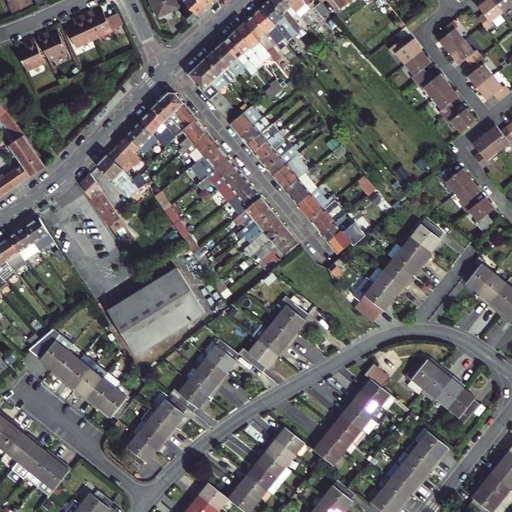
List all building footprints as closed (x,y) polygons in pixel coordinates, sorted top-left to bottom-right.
[(8,3),(13,13),(35,3),(33,0),(9,0),(10,2),(8,3)] [(175,0),(149,0),(159,20),(172,14),(171,12),(179,8),(175,0)] [(206,8),(198,0),(182,0),(185,3),(197,16),(206,8)] [(288,40),(297,32),(271,0),(269,0),(261,8),(276,26),(285,37),(288,40)] [(297,12),(287,0),(271,0),(297,32),(301,36),(306,33),(293,16),(297,13),(297,12)] [(287,0),(297,12),(297,13),(301,17),(314,5),(312,3),(314,1),(313,0),(287,0)] [(333,0),(341,9),(353,0),(333,0)] [(478,17),(487,29),(493,24),(491,22),(503,13),(491,0),(485,0),(478,6),(483,13),(478,17)] [(511,0),(491,0),(503,13),(511,5),(511,0)] [(321,2),(314,8),(328,24),(335,18),(321,2)] [(190,23),(197,16),(185,3),(182,6),(190,23)] [(253,15),(276,44),(281,41),(272,30),(276,26),(261,8),(253,15)] [(90,11),(83,14),(95,39),(114,30),(113,29),(124,24),(118,12),(108,17),(104,10),(96,14),(92,16),(90,11)] [(79,22),(76,23),(68,27),(77,46),(95,39),(83,14),(77,16),(79,22)] [(253,15),(245,22),(272,55),(279,64),(284,60),(273,47),(276,44),(253,15)] [(458,26),(453,20),(442,29),(446,35),(440,40),(450,52),(465,40),(456,28),(458,26)] [(263,62),(272,55),(245,22),(237,30),(263,62)] [(285,37),(276,26),(272,30),(281,41),(285,37)] [(38,34),(50,59),(69,50),(60,30),(51,34),(47,36),(45,31),(38,34)] [(237,30),(231,36),(257,67),(263,62),(237,30)] [(35,36),(28,39),(30,44),(27,45),(18,50),(27,69),(46,61),(35,36)] [(224,42),(247,69),(251,74),(258,68),(257,67),(231,36),(224,42)] [(294,39),(289,43),(295,50),(299,46),(294,39)] [(405,64),(422,50),(413,39),(405,45),(400,40),(389,48),(394,54),(396,53),(405,64)] [(474,51),(465,40),(450,52),(459,64),(466,59),(470,64),(482,55),(477,49),(474,51)] [(224,42),(215,50),(237,75),(240,71),(242,73),(247,69),(224,42)] [(281,50),(289,60),(294,56),(286,46),(281,50)] [(237,75),(215,50),(207,58),(228,82),(237,75)] [(412,77),(417,83),(428,74),(423,68),(431,62),(422,50),(405,64),(414,75),(412,77)] [(468,75),(478,87),(493,75),(484,63),(486,61),(482,55),(470,64),(475,70),(468,75)] [(212,83),(219,91),(228,82),(207,58),(199,64),(214,82),(212,83)] [(240,116),(219,91),(212,83),(214,82),(199,64),(189,74),(230,123),(240,116)] [(424,87),(433,98),(450,84),(440,73),(432,79),(428,74),(417,83),(422,89),(424,87)] [(498,99),(510,91),(505,84),(502,86),(493,75),(478,87),(487,99),(494,94),(498,99)] [(270,84),(272,87),(277,93),(283,88),(276,79),(270,84)] [(444,117),(455,108),(451,102),(459,96),(450,84),(433,98),(442,109),(439,111),(444,117)] [(266,92),(267,93),(271,98),(277,93),(272,87),(266,92)] [(263,89),(255,96),(258,99),(267,93),(266,92),(263,89)] [(170,92),(152,110),(167,127),(176,136),(183,131),(198,119),(177,93),(170,92)] [(240,136),(262,118),(252,105),(249,107),(240,116),(230,123),(240,136)] [(451,121),(460,132),(476,119),(467,108),(460,114),(455,108),(444,117),(449,122),(451,121)] [(0,198),(46,165),(7,110),(0,114),(0,125),(2,128),(6,126),(15,141),(11,144),(10,145),(24,165),(6,178),(5,176),(0,179),(0,198)] [(140,122),(160,141),(164,136),(161,133),(167,127),(152,110),(140,122)] [(240,136),(247,144),(272,124),(265,116),(262,118),(240,136)] [(272,124),(247,144),(254,152),(278,132),(275,128),(282,122),(279,118),(272,124)] [(198,119),(183,131),(189,138),(181,144),(184,147),(180,151),(181,153),(186,150),(208,131),(198,119)] [(127,135),(140,148),(154,162),(157,158),(148,149),(150,147),(152,149),(157,143),(164,149),(166,146),(160,141),(140,122),(127,135)] [(291,126),(288,123),(280,130),(282,133),(291,126)] [(485,134),(499,150),(511,139),(511,132),(506,126),(501,130),(496,124),(485,134)] [(1,129),(11,144),(15,141),(6,126),(2,128),(1,129)] [(176,136),(167,127),(161,133),(164,136),(160,141),(166,146),(176,136)] [(254,152),(261,160),(285,141),(282,137),(284,135),(282,133),(280,130),(278,132),(254,152)] [(219,144),(208,131),(186,150),(197,163),(219,144)] [(296,136),(294,134),(285,141),(288,144),(296,136)] [(485,134),(473,143),(480,151),(474,156),(483,167),(489,162),(487,160),(499,150),(485,134)] [(137,176),(133,178),(140,188),(147,183),(142,174),(148,169),(136,153),(140,148),(127,135),(118,145),(129,157),(125,160),(137,176)] [(39,142),(46,151),(53,146),(47,137),(39,142)] [(297,155),(312,143),(310,140),(306,143),(305,141),(294,151),(297,155)] [(267,168),(291,147),(288,144),(285,141),(261,160),(267,168)] [(197,163),(192,167),(200,177),(195,182),(197,185),(230,158),(219,144),(197,163)] [(164,149),(162,151),(167,154),(171,150),(166,146),(164,149)] [(339,146),(333,151),(339,158),(345,153),(339,146)] [(294,151),(291,147),(267,168),(273,175),(296,156),(297,155),(294,151)] [(140,188),(133,178),(121,166),(109,154),(98,165),(112,178),(130,197),(140,188)] [(285,189),(305,173),(309,170),(302,162),(301,163),(296,156),(273,175),(285,189)] [(218,188),(241,170),(230,158),(197,185),(199,188),(211,179),(218,188)] [(448,166),(437,175),(444,183),(446,181),(455,192),(472,179),(463,167),(455,174),(448,166)] [(229,201),(251,183),(241,170),(218,188),(218,189),(229,201)] [(109,225),(121,218),(91,173),(81,184),(109,225)] [(285,189),(298,204),(317,188),(305,173),(285,189)] [(364,175),(357,181),(369,195),(376,190),(364,175)] [(481,190),(472,179),(455,192),(464,203),(462,205),(467,211),(469,209),(477,202),(473,197),(481,190)] [(262,197),(251,183),(229,201),(240,215),(262,197)] [(310,219),(334,200),(336,198),(333,195),(327,200),(317,188),(298,204),(310,219)] [(172,205),(162,191),(156,195),(165,209),(170,206),(172,205)] [(485,196),(477,202),(469,209),(479,220),(476,222),(485,232),(493,222),(487,214),(495,207),(485,196)] [(262,197),(240,215),(231,222),(235,226),(241,222),(242,223),(267,202),(262,197)] [(420,213),(424,208),(413,198),(409,202),(420,213)] [(346,214),(334,200),(310,219),(322,234),(344,216),(346,214)] [(384,200),(378,205),(388,216),(394,211),(384,200)] [(274,211),(267,202),(242,223),(246,227),(237,234),(241,238),(247,234),(274,211)] [(165,209),(174,223),(179,220),(170,206),(165,209)] [(437,214),(430,209),(426,214),(432,219),(437,214)] [(362,217),(355,222),(358,225),(373,213),(370,210),(362,217)] [(247,234),(253,242),(280,219),(274,211),(247,234)] [(352,218),(355,222),(362,217),(358,213),(352,218)] [(322,234),(328,241),(342,230),(343,231),(351,225),(344,216),(322,234)] [(58,260),(64,256),(39,217),(25,227),(40,250),(50,243),(54,249),(52,251),(58,260)] [(412,236),(432,251),(442,239),(440,238),(444,232),(425,217),(421,222),(422,223),(412,236)] [(174,223),(183,237),(189,232),(180,219),(179,220),(174,223)] [(280,219),(253,242),(251,243),(245,248),(245,249),(251,256),(256,252),(287,227),(280,219)] [(342,230),(328,241),(338,253),(351,242),(353,245),(354,246),(362,239),(351,225),(343,231),(342,230)] [(10,237),(27,264),(32,269),(35,267),(29,258),(40,250),(25,227),(10,237)] [(259,262),(293,234),(287,227),(256,252),(258,254),(258,255),(260,257),(257,260),(259,262)] [(499,227),(493,234),(498,238),(504,231),(499,227)] [(300,242),(293,234),(259,262),(261,265),(264,262),(265,263),(268,261),(269,262),(274,258),(277,261),(300,242)] [(188,244),(193,252),(198,249),(189,235),(184,239),(188,244)] [(432,251),(412,236),(403,248),(424,265),(430,258),(428,256),(432,251)] [(10,237),(0,243),(0,251),(7,262),(16,271),(27,264),(10,237)] [(418,272),(424,265),(403,248),(402,248),(398,245),(389,256),(393,259),(413,275),(416,271),(418,272)] [(0,275),(5,281),(16,271),(7,262),(0,251),(0,275)] [(478,292),(494,272),(482,263),(485,259),(479,255),(462,277),(468,281),(466,283),(478,292)] [(413,275),(393,259),(384,271),(406,288),(411,281),(409,279),(413,275)] [(374,283),(384,271),(379,266),(369,279),(374,283)] [(178,268),(109,310),(137,355),(205,312),(178,268)] [(399,296),(406,288),(384,271),(374,283),(394,299),(398,294),(399,296)] [(480,298),(488,304),(505,282),(494,272),(478,292),(482,296),(480,298)] [(216,273),(211,277),(216,285),(222,280),(216,273)] [(394,299),(374,283),(369,279),(367,277),(354,293),(354,296),(360,301),(361,300),(362,298),(365,301),(363,302),(378,314),(383,309),(384,310),(394,299)] [(216,285),(215,285),(222,293),(228,288),(222,280),(216,285)] [(501,311),(511,297),(511,286),(505,282),(488,304),(496,310),(497,308),(501,311)] [(228,288),(222,293),(226,298),(231,293),(228,288)] [(277,316),(297,332),(307,320),(305,319),(310,313),(286,295),(281,300),(287,305),(277,316)] [(88,318),(99,311),(90,297),(83,304),(88,309),(84,312),(88,318)] [(505,316),(511,322),(511,321),(511,297),(501,311),(506,315),(505,316)] [(65,311),(54,320),(58,325),(68,316),(65,311)] [(293,337),(297,332),(277,316),(267,329),(289,346),(295,339),(293,337)] [(253,337),(258,340),(278,356),(281,352),(283,353),(289,346),(267,329),(262,325),(253,337)] [(55,327),(50,331),(41,339),(33,346),(30,349),(42,358),(40,361),(52,370),(68,349),(73,343),(63,335),(61,333),(59,332),(55,327)] [(36,334),(28,341),(33,346),(41,339),(36,334)] [(217,345),(207,356),(227,372),(237,360),(235,358),(239,353),(217,335),(212,341),(217,345)] [(239,353),(263,372),(267,366),(269,367),(278,356),(258,340),(249,352),(244,347),(239,353)] [(68,349),(52,370),(56,373),(55,375),(62,381),(80,359),(68,349)] [(80,359),(62,381),(70,387),(71,385),(75,388),(96,362),(85,353),(80,359)] [(207,356),(198,369),(219,386),(225,379),(224,377),(227,372),(207,356)] [(0,357),(0,373),(0,374),(9,366),(0,357)] [(419,394),(421,391),(439,368),(428,359),(426,361),(421,357),(405,376),(411,381),(407,385),(419,394)] [(86,400),(103,377),(102,376),(107,371),(96,362),(75,388),(80,392),(78,394),(86,400)] [(376,364),(367,374),(372,378),(383,387),(391,377),(376,364)] [(433,401),(436,397),(453,376),(445,370),(444,372),(439,368),(421,391),(433,401)] [(188,381),(208,396),(212,392),(213,393),(219,386),(198,369),(188,381)] [(94,403),(99,407),(115,386),(120,381),(108,372),(103,377),(86,400),(93,405),(94,403)] [(453,376),(436,397),(447,407),(463,387),(458,384),(460,382),(453,376)] [(366,381),(360,388),(381,406),(391,394),(383,387),(372,378),(368,383),(366,381)] [(170,393),(188,408),(193,412),(197,407),(199,408),(208,396),(188,381),(179,391),(175,387),(170,393)] [(127,407),(130,404),(125,400),(128,397),(115,386),(99,407),(111,417),(113,415),(118,419),(127,407)] [(463,387),(447,407),(460,417),(462,414),(468,418),(480,403),(475,399),(476,397),(463,387)] [(352,402),(376,421),(377,422),(387,410),(381,406),(360,388),(354,396),(356,397),(352,402)] [(170,393),(156,411),(175,427),(186,414),(184,412),(188,408),(170,393)] [(347,404),(341,412),(367,432),(367,433),(376,421),(352,402),(349,406),(347,404)] [(142,419),(168,440),(174,432),(172,431),(175,427),(156,411),(151,407),(142,419)] [(333,425),(352,441),(357,444),(367,432),(341,412),(336,419),(337,421),(333,425)] [(0,435),(12,421),(4,415),(3,417),(0,414),(0,435)] [(118,419),(114,423),(119,427),(123,422),(118,419)] [(162,447),(168,440),(142,419),(132,430),(157,450),(160,446),(162,447)] [(0,435),(0,446),(6,451),(22,432),(17,428),(19,426),(12,421),(0,435)] [(328,428),(322,435),(343,452),(352,441),(333,425),(330,430),(328,428)] [(281,430),(275,437),(296,454),(306,442),(286,426),(282,431),(281,430)] [(124,451),(127,454),(141,465),(146,460),(148,462),(157,450),(132,430),(123,442),(128,446),(124,451)] [(430,430),(419,443),(441,460),(447,453),(445,451),(449,446),(430,430)] [(6,451),(18,461),(36,439),(28,433),(26,435),(22,432),(6,451)] [(343,452),(322,435),(316,442),(318,444),(314,449),(334,465),(343,452)] [(267,450),(286,466),(296,454),(275,437),(269,444),(271,445),(267,450)] [(30,470),(46,451),(41,447),(43,445),(36,439),(18,461),(19,462),(14,468),(24,476),(29,469),(30,470)] [(394,442),(390,439),(384,446),(388,449),(394,442)] [(411,454),(419,444),(414,440),(406,450),(411,454)] [(441,460),(419,443),(419,444),(411,454),(410,455),(430,470),(433,466),(435,468),(441,460)] [(504,457),(501,461),(511,470),(511,450),(509,448),(503,456),(504,457)] [(157,450),(148,462),(151,464),(160,452),(157,450)] [(262,453),(256,460),(282,482),(292,470),(286,466),(267,450),(263,455),(262,453)] [(397,461),(402,465),(410,455),(405,450),(397,461)] [(42,479),(59,458),(52,452),(50,454),(46,451),(30,470),(25,477),(37,486),(42,479)] [(426,475),(430,470),(410,455),(402,465),(400,466),(422,484),(428,476),(426,475)] [(59,458),(42,479),(43,481),(38,487),(49,496),(57,486),(70,469),(64,466),(66,463),(59,458)] [(252,469),(248,474),(268,490),(273,493),(282,482),(256,460),(250,467),(252,469)] [(496,464),(490,472),(511,489),(511,488),(511,470),(501,461),(497,466),(496,464)] [(422,484),(400,466),(396,463),(386,474),(391,478),(411,494),(414,490),(416,491),(422,484)] [(482,485),(508,506),(511,500),(511,489),(490,472),(484,479),(485,480),(482,485)] [(243,477),(237,484),(258,502),(268,490),(248,474),(244,478),(243,477)] [(292,486),(297,490),(304,482),(298,478),(292,486)] [(407,498),(411,494),(391,478),(382,489),(403,507),(409,499),(407,498)] [(338,479),(324,496),(343,511),(354,499),(352,498),(356,493),(349,487),(338,479)] [(198,493),(219,510),(229,497),(209,481),(205,487),(204,485),(198,493)] [(233,493),(229,497),(247,511),(249,511),(258,502),(237,484),(231,491),(233,493)] [(491,511),(503,511),(508,506),(482,485),(472,497),(474,498),(463,511),(488,511),(490,510),(491,511)] [(81,505),(90,511),(107,511),(111,508),(109,506),(113,501),(98,489),(94,494),(91,492),(81,505)] [(398,511),(403,507),(382,489),(372,501),(385,511),(398,511)] [(194,501),(190,506),(198,511),(217,511),(219,510),(198,493),(192,500),(194,501)] [(343,511),(324,496),(315,508),(319,511),(343,511)] [(66,511),(90,511),(81,505),(74,499),(65,511),(66,511)]
